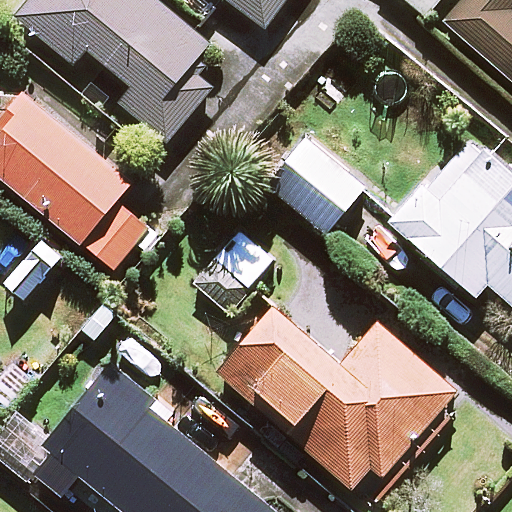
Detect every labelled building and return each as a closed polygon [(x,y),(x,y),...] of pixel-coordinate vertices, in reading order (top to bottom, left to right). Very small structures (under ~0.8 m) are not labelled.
[(206,44),(152,0),(25,0),(12,16),(72,66),(84,51),(130,89),(117,105),(163,143),(210,87),(186,68),(206,44)] [(223,0),(261,29),(283,0),(223,0)] [(436,0),(402,0),(422,17),(436,0)] [(511,0),(459,0),(441,24),(511,81),(511,16),(508,13),(511,7),(511,0)] [(127,183),(18,97),(0,120),(0,182),(112,271),(146,229),(112,202),(127,183)] [(362,187),(305,137),(263,185),(320,234),(362,187)] [(511,175),(468,137),(389,227),(418,252),(412,259),(451,294),(457,287),(470,299),(483,284),(511,309),(511,175)] [(270,258),(239,232),(194,286),(225,312),(270,258)] [(247,400),(286,434),(271,451),(292,469),(306,452),(348,489),(367,467),(385,483),(459,398),(374,323),(336,366),(268,307),(213,370),(229,384),(214,401),(233,417),(247,400)] [(75,476),(119,511),(269,511),(159,421),(166,412),(107,363),(41,443),(47,448),(28,473),(57,497),(75,476)] [(36,383),(13,364),(0,379),(0,406),(9,414),(36,383)]
